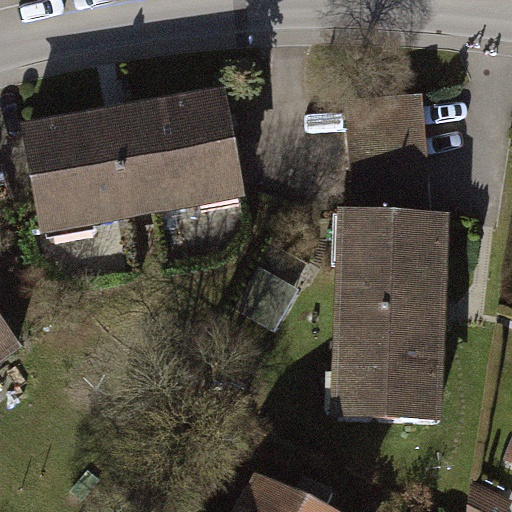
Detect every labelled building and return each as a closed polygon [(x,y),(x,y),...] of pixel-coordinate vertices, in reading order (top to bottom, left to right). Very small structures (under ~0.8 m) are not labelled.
[(253,213),(233,103),(25,141),(45,251),(253,213)] [(429,109),(351,114),(364,223),(437,226),(429,109)] [(364,223),(351,223),(344,430),(454,434),(462,227),(437,226),(364,223)] [(0,380),(22,364),(0,335),(0,380)] [(304,511),(269,491),(256,511),(304,511)]
